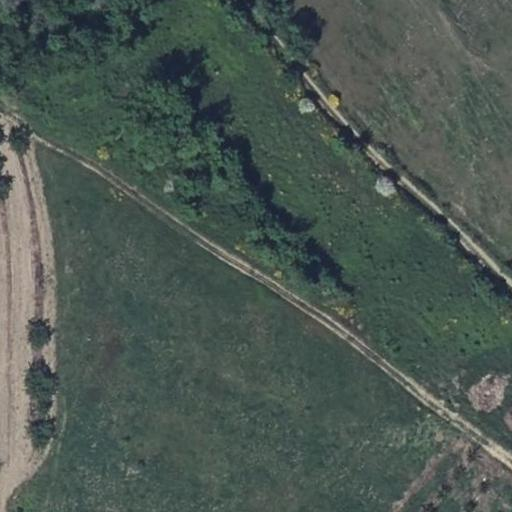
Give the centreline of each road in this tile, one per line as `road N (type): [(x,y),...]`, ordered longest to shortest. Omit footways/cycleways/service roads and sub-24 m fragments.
road 1 (track): [(511,466),(378,360),(140,205),(68,147),(0,111)]
road 2 (track): [(511,289),(312,93),(247,0)]
